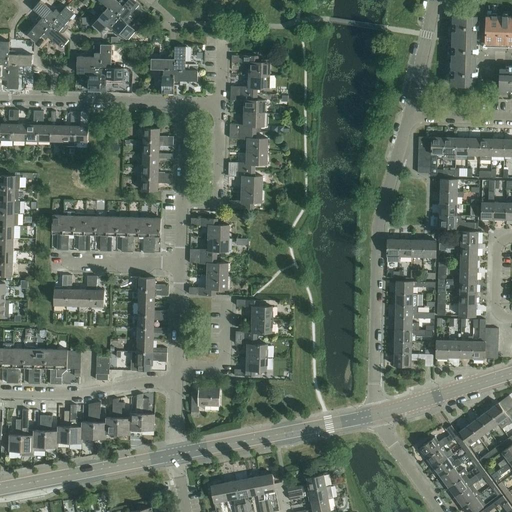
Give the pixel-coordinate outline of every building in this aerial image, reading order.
[(117,0),(99,0),(106,5),(117,14),(126,3),(122,0),(121,0),(120,2),(117,0)] [(126,3),(117,14),(128,24),(132,19),(129,17),(131,14),(134,17),(143,6),(140,4),(135,0),(129,0),(126,3)] [(41,1),(34,9),(41,15),(52,24),(61,13),(57,9),(55,12),(41,1)] [(105,12),(93,25),(102,32),(108,26),(107,25),(117,14),(106,5),(102,9),(105,12)] [(61,13),(52,24),(63,33),(67,29),(69,26),(66,24),(75,14),(67,6),(61,13)] [(117,14),(107,25),(108,26),(112,29),(114,26),(120,31),(118,34),(123,39),(126,39),(127,38),(129,39),(136,30),(132,27),(128,24),(117,14)] [(40,21),(28,35),(37,42),(43,35),(42,35),(52,24),(41,15),(37,19),(40,21)] [(453,27),(453,39),(477,39),(477,28),(477,16),(453,15),(453,27)] [(511,16),(487,16),(486,43),(511,43),(511,16)] [(52,24),(42,35),(43,35),(47,39),(49,36),(63,47),(70,39),(63,33),(52,24)] [(453,50),(452,62),(476,63),(476,51),(477,39),(453,39),(453,50)] [(0,64),(9,65),(10,50),(10,41),(0,41),(0,64)] [(102,53),(101,68),(116,68),(116,62),(112,62),(113,44),(102,44),(101,53),(102,53)] [(176,55),(175,70),(190,70),(190,64),(186,64),(187,47),(176,46),(175,55),(176,55)] [(10,50),(9,65),(24,65),(33,66),(33,55),(16,54),(16,50),(10,50)] [(78,56),(78,67),(86,67),(101,68),(102,53),(101,53),(96,53),(96,56),(78,56)] [(152,58),(152,69),(161,70),(161,69),(175,70),(176,55),(175,55),(170,55),(170,59),(152,58)] [(232,55),(232,63),(250,63),(250,75),(270,75),(271,62),(259,62),(259,56),(232,55)] [(452,74),(452,85),(459,86),(475,86),(476,74),(476,63),(452,62),(452,74)] [(0,75),(3,76),(3,79),(8,80),(9,80),(9,65),(0,64),(0,75)] [(8,80),(8,88),(19,89),(20,71),(24,71),(24,65),(9,65),(9,80),(8,80)] [(78,67),(78,73),(86,73),(90,76),(90,91),(101,91),(101,85),(101,82),(101,68),(86,67),(78,67)] [(101,68),(101,82),(101,85),(107,85),(107,82),(124,83),(124,79),(124,68),(116,68),(101,68)] [(160,86),(160,93),(164,93),(175,93),(175,84),(175,70),(161,69),(161,70),(161,75),(164,75),(164,84),(162,84),(160,86)] [(499,85),(499,93),(511,94),(511,93),(511,69),(511,70),(500,69),(499,85)] [(175,70),(175,84),(181,84),(181,81),(198,81),(199,70),(190,70),(175,70)] [(232,86),(231,93),(258,94),(258,88),(270,88),(270,75),(250,75),(250,87),(232,86)] [(231,93),(231,100),(245,101),(245,112),(265,113),(266,100),(258,100),(258,94),(231,93)] [(1,124),(1,140),(14,140),(14,110),(10,110),(9,118),(9,124),(1,124)] [(14,110),(14,140),(26,141),(26,125),(19,124),(19,118),(19,110),(14,110)] [(26,141),(26,143),(38,143),(38,141),(39,111),(34,111),(34,119),(34,123),(26,123),(26,125),(26,141)] [(39,111),(38,141),(51,141),(52,125),(44,125),(44,119),(44,111),(39,111)] [(52,125),(51,141),(63,142),(64,126),(56,125),(56,119),(57,111),(52,111),(52,119),(52,125)] [(63,142),(63,145),(76,146),(76,142),(77,112),(72,112),(72,120),(71,126),(64,126),(63,142)] [(77,112),(76,142),(88,142),(89,126),(81,126),(81,120),(81,112),(77,112)] [(231,124),(230,131),(257,132),(257,126),(265,126),(265,113),(245,112),(245,125),(231,124)] [(144,139),(144,141),(174,142),(174,137),(166,136),(160,136),(160,128),(156,128),(144,128),(144,135),(144,139)] [(230,131),(230,138),(248,139),(248,150),(268,151),(269,138),(257,138),(257,132),(230,131)] [(432,173),(432,176),(436,176),(437,160),(438,158),(444,158),(445,155),(445,138),(433,137),(433,143),(432,149),(432,154),(432,155),(432,161),(432,167),(432,173)] [(481,156),(481,160),(492,160),(493,160),(493,156),(493,139),(487,139),(487,138),(486,137),(482,137),(482,138),(482,139),(481,156)] [(444,158),(444,159),(456,160),(456,155),(457,155),(457,138),(445,138),(445,155),(444,158)] [(457,138),(457,155),(468,155),(469,155),(470,138),(457,138)] [(468,155),(468,159),(475,159),(475,156),(481,156),(482,139),(470,138),(469,155),(468,155)] [(493,156),(493,160),(505,161),(505,157),(505,140),(493,139),(493,156)] [(144,141),(143,153),(160,154),(160,146),(166,146),(174,147),(174,142),(144,141)] [(230,162),(229,169),(256,170),(256,164),(268,164),(268,151),(248,150),(247,163),(230,162)] [(143,153),(143,165),(159,166),(160,159),(165,159),(173,159),(174,154),(166,154),(160,154),(143,153)] [(143,165),(143,178),(173,179),(173,174),(165,174),(159,174),(159,166),(143,165)] [(229,169),(229,176),(243,177),(243,189),(263,189),(263,176),(255,176),(256,170),(229,169)] [(0,188),(20,189),(21,189),(22,176),(0,175),(0,188)] [(142,190),(142,191),(159,191),(159,183),(165,184),(173,184),(173,183),(173,179),(143,178),(142,190)] [(442,179),(442,191),(458,192),(458,179),(444,179),(442,179)] [(483,217),(483,219),(495,220),(495,203),(495,189),(496,180),(495,180),(489,180),(488,203),(483,203),(483,217)] [(0,188),(0,200),(16,201),(19,201),(20,189),(0,188)] [(228,200),(228,207),(254,208),(255,202),(263,202),(263,189),(243,189),(243,201),(228,200)] [(442,191),(441,203),(458,204),(458,197),(464,197),(464,192),(458,192),(442,191)] [(0,213),(16,214),(19,214),(20,214),(20,201),(19,201),(16,201),(0,200),(0,213)] [(441,203),(441,215),(457,216),(458,204),(441,203)] [(495,203),(495,220),(507,220),(507,204),(495,203)] [(471,214),(471,216),(479,216),(479,215),(479,205),(471,205),(471,211),(471,214)] [(64,216),(63,250),(69,250),(69,235),(74,235),(75,216),(75,214),(75,212),(64,211),(64,216)] [(0,213),(0,225),(15,226),(18,226),(19,214),(16,214),(0,213)] [(75,216),(74,235),(79,235),(79,251),(85,251),(86,214),(75,214),(75,216)] [(86,214),(85,251),(90,251),(91,235),(96,235),(96,216),(97,214),(86,214)] [(53,215),(52,234),(58,234),(57,250),(63,250),(64,216),(53,215)] [(438,220),(438,228),(441,228),(457,228),(471,228),(475,228),(475,223),(465,222),(465,220),(462,220),(462,216),(457,216),(441,215),(441,220),(438,220)] [(96,216),(96,235),(101,236),(100,251),(106,252),(107,217),(96,216)] [(107,217),(106,252),(112,252),(112,236),(117,236),(118,217),(107,217)] [(118,217),(117,236),(122,236),(122,252),(128,252),(129,217),(118,217)] [(129,217),(128,252),(133,252),(134,237),(139,237),(139,218),(129,217)] [(139,218),(139,237),(144,237),(144,253),(149,253),(150,218),(139,218)] [(150,218),(149,253),(155,253),(156,237),(161,237),(161,218),(150,218)] [(192,218),(192,225),(210,225),(209,237),(230,238),(230,225),(218,225),(218,219),(192,218)] [(0,237),(15,238),(15,226),(0,225),(0,237)] [(27,227),(27,237),(36,238),(36,227),(27,227)] [(440,243),(440,244),(479,245),(479,232),(463,232),(463,231),(458,231),(458,233),(456,236),(452,239),(448,239),(440,239),(440,243)] [(0,237),(0,250),(15,251),(15,238),(0,237)] [(191,249),(191,256),(217,256),(217,250),(229,251),(230,238),(209,237),(209,249),(191,249)] [(388,239),(388,260),(400,261),(400,256),(401,239),(388,239)] [(401,239),(400,256),(412,256),(412,240),(401,239)] [(412,240),(412,256),(424,257),(424,240),(412,240)] [(424,240),(424,257),(436,257),(436,250),(437,240),(424,240)] [(440,244),(439,249),(446,249),(446,248),(458,248),(458,255),(462,255),(462,256),(478,256),(479,245),(440,244)] [(0,262),(14,263),(15,251),(0,250),(0,262)] [(191,256),(191,263),(208,264),(208,275),(228,276),(229,263),(217,262),(217,256),(191,256)] [(462,256),(462,268),(478,268),(478,256),(462,256)] [(0,262),(0,275),(14,276),(14,263),(0,262)] [(439,267),(439,279),(447,280),(447,278),(447,267),(439,267)] [(462,279),(461,280),(478,280),(478,268),(462,268),(462,279)] [(423,270),(423,279),(428,279),(436,279),(436,273),(430,273),(428,273),(428,271),(423,270)] [(55,289),(54,305),(67,305),(68,289),(68,283),(68,275),(63,275),(63,287),(56,286),(55,287),(55,289)] [(190,287),(190,294),(216,295),(216,289),(228,289),(228,276),(208,275),(208,287),(190,287)] [(138,277),(137,290),(139,290),(169,291),(169,286),(162,286),(156,285),(156,278),(140,277),(138,277)] [(439,279),(438,291),(447,291),(447,284),(457,285),(457,291),(461,291),(461,292),(478,292),(478,280),(461,280),(462,279),(447,278),(447,280),(439,279)] [(398,281),(397,293),(414,294),(414,293),(414,287),(436,287),(436,282),(414,282),(398,281)] [(92,290),(92,306),(105,306),(105,290),(97,290),(98,284),(93,284),(92,290)] [(68,289),(67,305),(80,306),(80,289),(68,289)] [(80,289),(80,306),(92,306),(92,290),(80,289)] [(139,290),(139,302),(155,303),(155,295),(161,296),(169,296),(169,291),(139,290)] [(438,291),(438,303),(446,303),(447,291),(438,291)] [(461,292),(461,304),(477,304),(478,292),(461,292)] [(397,293),(397,305),(413,306),(418,306),(418,294),(414,293),(414,294),(397,293)] [(0,300),(0,317),(4,317),(9,318),(10,300),(5,300),(5,301),(0,300)] [(237,300),(237,306),(253,306),(253,319),(273,320),(273,307),(258,306),(259,300),(252,300),(237,300)] [(139,302),(139,315),(155,316),(155,303),(139,302)] [(438,310),(438,315),(446,316),(446,311),(446,303),(438,303),(438,310)] [(461,304),(461,316),(477,316),(477,304),(461,304)] [(397,305),(397,317),(413,318),(427,318),(435,319),(435,312),(418,312),(418,306),(413,306),(397,305)] [(139,315),(138,327),(154,328),(155,320),(169,321),(169,316),(161,316),(155,316),(139,315)] [(397,317),(396,329),(413,330),(420,330),(420,323),(413,323),(413,318),(397,317)] [(236,331),(236,338),(257,338),(257,332),(272,333),(273,320),(253,319),(252,331),(236,331)] [(474,338),(473,358),(473,359),(474,360),(480,360),(481,360),(481,358),(486,359),(486,352),(486,346),(486,341),(486,334),(486,328),(486,319),(480,319),(480,337),(477,339),(474,338)] [(138,327),(138,340),(154,340),(154,333),(160,333),(168,333),(168,328),(161,328),(154,328),(138,327)] [(396,329),(396,341),(412,342),(412,341),(417,341),(417,337),(426,337),(426,330),(420,330),(413,330),(396,329)] [(462,341),(462,358),(473,358),(474,338),(474,336),(469,336),(469,341),(462,341)] [(236,338),(236,344),(248,344),(247,357),(267,358),(268,345),(257,344),(257,338),(236,338)] [(138,340),(138,352),(168,353),(168,348),(160,348),(154,348),(154,340),(138,340)] [(437,357),(437,358),(438,359),(444,359),(445,358),(445,357),(449,357),(450,341),(438,340),(437,357)] [(396,341),(396,353),(412,354),(412,342),(396,341)] [(450,341),(449,357),(462,358),(462,341),(450,341)] [(3,367),(3,369),(8,369),(7,383),(13,383),(15,348),(14,348),(14,344),(4,343),(4,348),(3,367)] [(25,349),(25,368),(30,368),(29,383),(35,384),(36,349),(36,347),(26,347),(25,349)] [(15,348),(13,383),(19,383),(20,367),(25,368),(25,349),(15,348)] [(36,349),(35,384),(41,384),(41,368),(46,368),(47,350),(36,349)] [(47,350),(46,368),(51,369),(51,384),(56,384),(58,350),(47,350)] [(58,350),(56,384),(62,384),(63,374),(68,369),(68,363),(68,357),(69,350),(58,350)] [(133,352),(132,370),(151,371),(151,365),(153,365),(153,359),(158,360),(158,361),(159,361),(167,362),(168,353),(138,352),(133,352)] [(396,353),(395,365),(412,366),(412,359),(420,360),(420,359),(426,359),(426,366),(427,366),(433,367),(434,367),(434,355),(426,354),(412,354),(396,353)] [(235,369),(235,376),(255,376),(255,370),(267,371),(267,358),(247,357),(247,369),(235,369)] [(192,395),(192,412),(200,412),(200,406),(220,406),(220,388),(200,388),(200,395),(192,395)] [(508,397),(500,403),(503,408),(511,401),(511,397),(510,396),(508,397)] [(106,422),(106,434),(118,434),(119,402),(119,398),(114,399),(113,417),(107,417),(106,422)] [(143,399),(143,429),(155,430),(155,413),(150,413),(150,398),(143,398),(143,399)] [(135,411),(131,411),(131,418),(130,429),(131,429),(143,429),(143,399),(137,399),(137,409),(136,409),(135,411)] [(511,401),(503,408),(507,413),(511,409),(511,401)] [(95,407),(94,438),(106,438),(106,434),(106,422),(100,422),(101,402),(95,403),(95,407)] [(119,402),(118,434),(131,434),(131,429),(130,429),(131,418),(125,418),(126,402),(119,402)] [(500,403),(490,411),(499,424),(505,419),(509,425),(511,422),(511,420),(510,418),(507,413),(503,408),(500,403)] [(71,411),(70,442),(82,443),(83,438),(82,438),(82,426),(82,422),(77,422),(77,411),(77,405),(71,404),(71,411)] [(82,422),(82,426),(82,438),(83,438),(94,438),(95,407),(89,407),(89,421),(82,421),(82,422)] [(22,451),(22,456),(34,456),(34,451),(34,435),(34,430),(29,430),(29,410),(23,410),(23,420),(22,451)] [(58,430),(58,442),(59,442),(70,442),(71,411),(65,411),(65,425),(59,425),(58,430)] [(490,411),(480,418),(490,431),(499,424),(490,411)] [(34,435),(34,451),(46,451),(46,446),(47,415),(41,415),(40,430),(34,429),(34,430),(34,435)] [(47,415),(46,446),(58,447),(59,442),(58,442),(58,430),(53,430),(53,415),(47,415)] [(480,418),(470,425),(480,438),(485,434),(487,437),(492,434),(490,431),(480,418)] [(10,434),(9,450),(22,451),(23,420),(17,419),(17,434),(10,434)] [(419,447),(419,448),(424,455),(426,454),(429,458),(444,447),(455,438),(459,436),(452,425),(447,429),(451,435),(447,437),(446,437),(440,441),(439,441),(436,436),(428,442),(427,442),(426,441),(419,447)] [(470,425),(460,432),(470,445),(476,441),(479,445),(483,442),(480,438),(470,425)] [(459,436),(455,438),(462,448),(466,445),(459,436)] [(511,441),(509,437),(500,445),(502,448),(511,441)] [(466,445),(462,448),(467,454),(469,458),(473,455),(466,445)] [(500,445),(490,452),(493,455),(502,448),(500,445)] [(507,457),(498,464),(501,467),(502,468),(511,460),(511,445),(503,452),(507,457)] [(444,447),(429,458),(436,467),(448,458),(448,457),(453,453),(450,449),(447,451),(444,447)] [(490,452),(480,459),(483,463),(493,455),(490,452)] [(448,458),(436,467),(443,477),(455,468),(469,458),(467,454),(459,459),(459,458),(452,463),(448,458)] [(473,455),(469,458),(477,467),(481,464),(473,455)] [(496,473),(492,475),(496,480),(501,476),(500,475),(510,468),(511,468),(511,460),(502,468),(501,467),(495,472),(496,473)] [(487,462),(484,464),(492,475),(496,473),(495,472),(487,462)] [(481,464),(477,467),(484,477),(488,474),(481,464)] [(455,468),(443,477),(450,487),(466,475),(469,473),(466,468),(459,473),(455,468)] [(273,474),(261,476),(267,511),(273,511),(271,499),(270,499),(269,492),(276,491),(275,484),(273,474)] [(302,486),(288,488),(289,494),(326,487),(324,474),(307,478),(309,485),(302,487),(302,486)] [(466,475),(450,487),(457,497),(474,484),(473,483),(479,479),(475,474),(469,479),(466,475)] [(488,474),(484,477),(491,487),(495,484),(488,474)] [(267,511),(261,476),(248,479),(252,495),(259,494),(260,501),(259,501),(261,511),(267,511)] [(248,479),(236,481),(242,511),(248,511),(247,504),(246,504),(245,497),(252,495),(248,479)] [(242,511),(236,481),(224,483),(227,500),(235,499),(236,506),(235,506),(236,511),(242,511)] [(502,481),(498,484),(506,495),(510,492),(502,481)] [(224,483),(212,486),(216,510),(216,511),(223,511),(222,508),(220,502),(227,500),(224,483)] [(474,484),(457,497),(464,506),(479,495),(480,495),(481,494),(474,484)] [(495,484),(491,487),(498,497),(502,494),(495,484)] [(326,487),(289,494),(290,500),(304,498),(304,497),(309,496),(310,503),(312,502),(329,499),(334,498),(331,486),(326,487)] [(479,495),(464,506),(467,511),(476,511),(484,507),(486,505),(479,495)] [(503,496),(493,503),(496,507),(506,499),(503,496)] [(307,510),(297,511),(329,511),(331,511),(329,499),(312,502),(314,510),(307,511),(307,510)] [(511,511),(511,508),(508,502),(503,506),(507,511),(511,511)] [(493,503),(484,510),(485,511),(489,511),(496,507),(493,503)]
